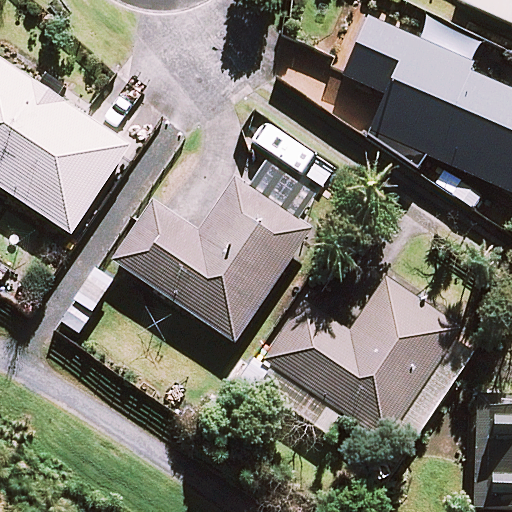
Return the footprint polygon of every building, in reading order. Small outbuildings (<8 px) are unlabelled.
[(511,0),(464,0),(462,6),(511,27),(511,0)] [(344,84),(388,104),(370,143),(419,177),(428,164),(511,201),(511,98),(472,81),(475,73),(370,26),(344,84)] [(0,193),(74,243),(135,152),(0,63),(0,193)] [(301,229),(339,174),(290,141),(252,195),(301,229)] [(116,264),(238,348),(314,238),(301,229),(252,195),(238,186),(201,240),(155,208),(116,264)] [(265,368),(388,449),(464,335),(389,284),(353,337),(307,307),(265,368)] [(511,395),(475,394),(469,507),(511,508),(511,395)]
